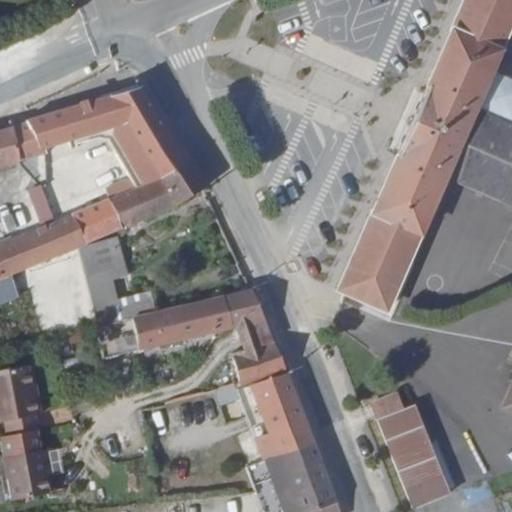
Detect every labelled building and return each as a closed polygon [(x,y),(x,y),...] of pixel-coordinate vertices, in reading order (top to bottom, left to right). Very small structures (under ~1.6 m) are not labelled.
[(511,0),(472,0),(433,87),(422,82),(392,148),(403,153),(341,291),(350,294),(346,304),(356,309),(360,299),(390,312),(451,176),(511,204),(511,121),(481,108),(511,38),(511,0)] [(50,147),(129,126),(163,177),(190,167),(142,92),(128,96),(29,124),(45,155),(51,154),(50,147)] [(29,124),(17,127),(22,160),(45,155),(29,124)] [(22,160),(17,127),(0,131),(0,166),(22,161),(22,160)] [(128,225),(205,192),(190,167),(163,177),(116,197),(128,225)] [(49,196),(35,201),(46,226),(59,220),(49,196)] [(128,225),(116,197),(59,220),(70,249),(74,248),(109,234),(126,227),(128,225)] [(59,220),(46,226),(0,245),(0,278),(70,249),(59,220)] [(86,282),(106,274),(95,245),(75,252),(86,282)] [(250,289),(139,317),(101,326),(93,329),(100,360),(232,329),(264,322),(257,306),(250,289)] [(133,295),(94,305),(101,326),(139,317),(133,295)] [(232,329),(239,353),(273,343),(264,322),(232,329)] [(239,353),(231,355),(238,383),(284,371),(278,356),(273,343),(239,353)] [(32,396),(29,383),(25,365),(0,370),(0,420),(4,419),(7,433),(36,428),(34,413),(40,412),(36,395),(32,396)] [(295,398),(284,371),(238,383),(233,384),(259,458),(311,442),(295,398)] [(409,403),(401,406),(394,390),(370,398),(408,507),(442,495),(409,403)] [(278,511),(337,511),(335,506),(311,442),(259,458),(246,462),(254,487),(268,482),(278,511)] [(0,468),(5,497),(42,489),(32,447),(0,454),(0,468)] [(162,511),(182,511),(180,495),(160,497),(162,511)]
